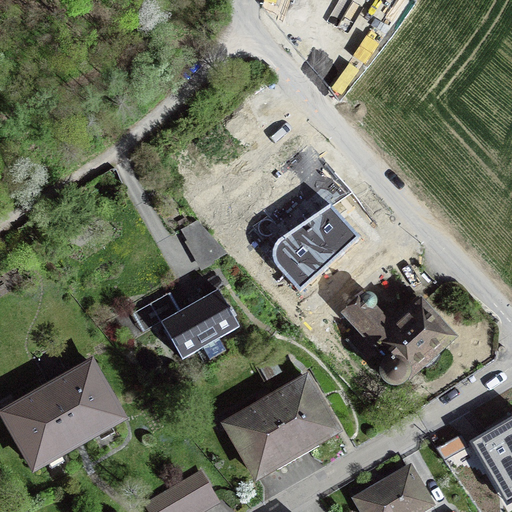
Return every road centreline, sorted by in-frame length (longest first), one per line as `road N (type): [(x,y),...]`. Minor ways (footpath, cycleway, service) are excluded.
road 1 (residential): [(511,319),(247,16)]
road 2 (track): [(247,16),(238,38),(142,132),(0,230)]
road 3 (residential): [(511,367),(263,511)]
